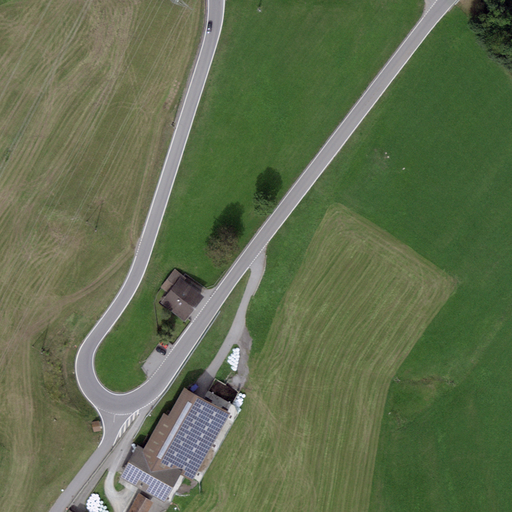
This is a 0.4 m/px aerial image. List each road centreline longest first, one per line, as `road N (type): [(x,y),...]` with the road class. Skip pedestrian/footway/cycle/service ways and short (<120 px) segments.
road 1 (tertiary): [(446,0),(155,385),(118,404)]
road 2 (unclassified): [(118,404),(89,384),(86,352),(141,262),(216,0)]
road 3 (tertiary): [(118,404),(105,448),(58,511)]
